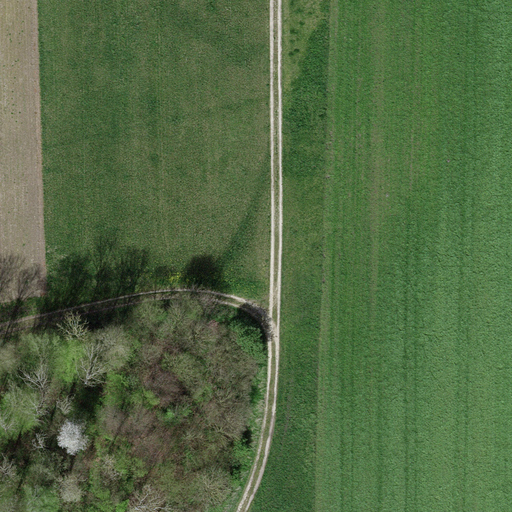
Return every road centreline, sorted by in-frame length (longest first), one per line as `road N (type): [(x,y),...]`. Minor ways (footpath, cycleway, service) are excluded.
road 1 (track): [(0,326),(179,294),(218,296),(275,317),(264,446),(241,511)]
road 2 (track): [(275,317),(278,0)]
